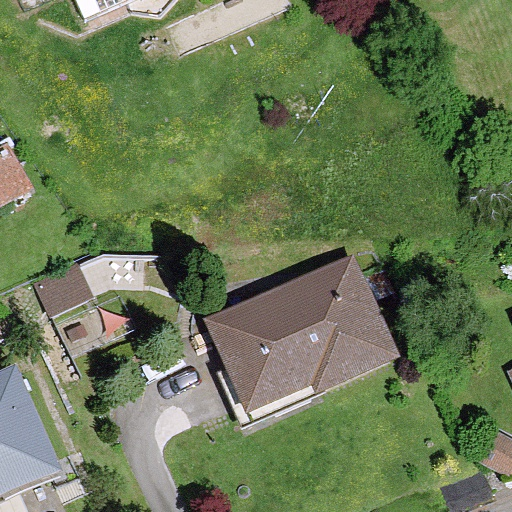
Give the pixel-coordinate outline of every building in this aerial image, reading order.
[(161,0),(168,17),(210,0),(161,0)] [(10,156),(0,161),(0,220),(35,202),(10,156)] [(375,276),(382,273),(370,247),(352,255),(361,274),(364,281),(375,276)] [(393,268),(382,273),(375,276),(385,299),(403,290),(393,268)] [(80,274),(37,293),(52,326),(95,307),(80,274)] [(361,274),(216,339),(256,427),(322,397),(328,410),(406,374),(364,281),(361,274)] [(25,377),(0,387),(0,511),(4,511),(70,485),(25,377)]
